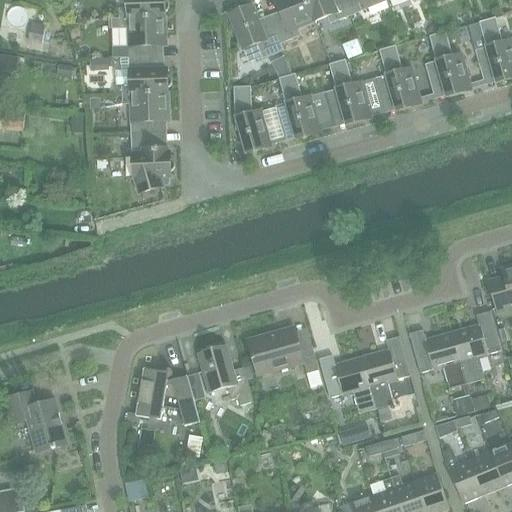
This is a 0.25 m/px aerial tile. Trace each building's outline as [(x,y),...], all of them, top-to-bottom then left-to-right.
[(119,10),(119,19),(165,18),(165,13),(167,11),(169,8),(169,5),(167,2),(164,0),(127,0),(127,9),(119,10)] [(275,0),(282,17),(271,22),(280,44),(300,36),(297,28),(314,22),(305,0),(275,0)] [(330,24),(351,16),(344,0),(305,0),(314,22),(327,16),(330,24)] [(344,0),(351,16),(388,1),(387,0),(344,0)] [(69,6),(69,10),(71,13),(74,15),(77,15),(80,13),(82,10),(82,7),(81,4),(78,2),(74,2),(71,3),(69,6)] [(493,5),(477,11),(481,22),(497,17),(493,5)] [(283,51),(280,44),(271,22),(260,26),(252,7),(229,16),(238,37),(238,48),(241,47),(243,50),(248,63),(262,57),(262,59),(283,51)] [(119,19),(111,19),(112,29),(128,28),(129,46),(128,46),(128,59),(154,58),(154,46),(166,46),(165,18),(119,19)] [(487,48),(493,71),(496,83),(511,78),(511,40),(502,44),(495,19),(480,23),(487,48)] [(428,24),(425,29),(427,36),(438,32),(434,22),(428,24)] [(31,24),(27,42),(41,44),(44,26),(31,24)] [(437,62),(443,85),(446,97),(471,90),(461,55),(452,58),(445,33),(430,37),(437,62)] [(361,54),(357,41),(343,46),(348,59),(361,54)] [(386,76),(393,99),(396,111),(421,104),(411,69),(402,72),(395,47),(380,51),(386,76)] [(487,48),(475,51),(482,74),(493,71),(487,48)] [(4,56),(2,72),(15,74),(18,59),(4,56)] [(122,88),(122,95),(167,93),(167,89),(170,87),(172,84),(172,80),(170,77),(167,76),(167,69),(155,70),(154,58),(128,59),(119,59),(120,69),(116,69),(116,86),(122,85),(122,88)] [(329,65),(337,90),(343,113),(346,125),(370,118),(369,114),(361,83),(352,86),(345,61),(329,65)] [(437,62),(425,65),(432,88),(443,85),(437,62)] [(58,64),(56,75),(70,77),(72,67),(58,64)] [(286,104),(293,127),(296,139),(320,132),(319,128),(335,124),(333,116),(343,113),(337,90),(302,100),(295,75),(279,79),(286,104)] [(386,76),(375,79),(382,102),(393,99),(386,76)] [(375,79),(361,83),(369,114),(384,110),(382,102),(375,79)] [(122,88),(113,88),(113,97),(122,96),(122,95),(122,88)] [(246,153),(270,146),(261,112),(251,114),(250,88),(234,88),(236,131),(240,131),(246,153)] [(131,122),(131,135),(157,134),(157,122),(168,121),(167,93),(122,95),(122,96),(122,105),(131,104),(131,122)] [(286,104),(275,108),(282,131),(293,127),(286,104)] [(0,119),(0,129),(23,132),(25,116),(1,113),(0,119)] [(71,117),(70,132),(84,132),(84,118),(71,117)] [(157,134),(131,135),(132,156),(133,156),(133,180),(135,179),(139,194),(169,185),(169,178),(170,178),(170,173),(173,171),(175,168),(175,164),(173,161),(170,160),(169,153),(167,153),(167,150),(158,150),(157,134)] [(90,211),(78,211),(78,223),(91,223),(90,211)] [(511,266),(502,269),(504,277),(489,282),(498,314),(511,310),(511,266)] [(479,327),(452,334),(466,385),(484,380),(478,358),(501,352),(490,312),(476,316),(479,327)] [(449,390),(466,385),(452,334),(426,341),(423,331),(409,335),(420,374),(443,368),(449,390)] [(306,375),(318,371),(313,353),(302,356),(295,332),(280,337),(278,332),(248,340),(258,377),(304,364),(306,375)] [(388,352),(362,359),(376,410),(393,405),(387,383),(410,377),(399,338),(385,341),(388,352)] [(240,407),(253,403),(243,369),(232,372),(224,347),(199,354),(211,394),(228,389),(231,401),(238,399),(240,407)] [(359,415),(376,410),(362,359),(335,366),(332,356),(319,360),(330,399),(353,393),(359,415)] [(164,372),(163,373),(144,369),(135,417),(161,421),(163,408),(180,411),(185,427),(200,423),(187,377),(168,382),(168,380),(171,379),(173,377),(173,376),(173,375),(173,374),(173,373),(172,373),(172,372),(171,371),(170,370),(168,370),(167,370),(165,371),(164,372)] [(197,376),(188,378),(192,393),(200,391),(197,376)] [(36,454),(67,445),(55,401),(36,406),(32,392),(5,400),(12,425),(27,421),(36,454)] [(487,396),(471,400),(474,410),(490,406),(487,396)] [(470,400),(452,405),(455,417),(473,411),(470,400)] [(496,411),(481,415),(485,424),(499,419),(496,411)] [(469,417),(454,422),(457,429),(473,425),(469,417)] [(353,430),(340,434),(344,447),(357,443),(353,430)] [(424,431),(400,438),(402,447),(427,440),(424,431)] [(394,440),(380,444),(383,454),(397,450),(394,440)] [(380,444),(366,448),(369,458),(383,454),(380,444)] [(504,488),(511,485),(511,448),(510,444),(490,452),(504,488)] [(448,451),(442,453),(446,465),(448,470),(463,505),(484,497),(469,461),(458,465),(453,452),(452,451),(451,451),(450,450),(449,450),(448,451)] [(484,497),(504,488),(490,452),(469,461),(484,497)] [(226,462),(214,464),(216,474),(227,472),(226,462)] [(437,474),(415,482),(425,511),(445,511),(449,511),(437,474)] [(399,475),(390,478),(394,489),(402,511),(425,511),(415,482),(403,486),(399,475)] [(402,511),(394,489),(390,478),(369,486),(373,496),(378,511),(402,511)] [(143,481),(125,485),(129,501),(146,498),(143,481)] [(0,492),(0,511),(24,511),(20,489),(0,492)] [(378,511),(373,496),(340,507),(341,511),(378,511)]
